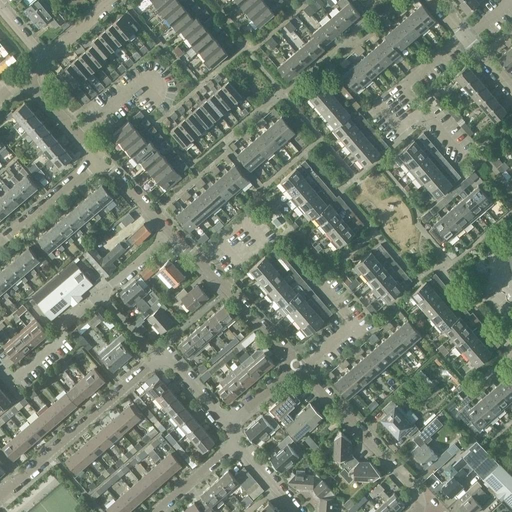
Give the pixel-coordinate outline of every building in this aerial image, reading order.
[(55,28),(65,20),(58,12),(55,14),(42,0),(35,0),(24,11),(39,28),(49,20),(55,28)] [(156,0),(154,2),(160,10),(171,0),(156,0)] [(171,0),(160,10),(167,17),(181,4),(177,0),(171,0)] [(245,0),(240,5),(246,12),(259,0),(245,0)] [(259,0),(246,12),(253,19),(268,6),(262,0),(259,0)] [(321,6),(315,0),(314,0),(312,2),(318,9),(321,6)] [(341,9),(339,11),(350,23),(359,14),(349,2),(347,0),(339,0),(336,3),(341,9)] [(475,0),(463,0),(459,4),(467,14),(479,4),(475,0)] [(361,1),(357,4),(361,9),(365,6),(361,1)] [(167,17),(173,24),(187,11),(181,4),(167,17)] [(303,9),(306,13),(311,8),(308,4),(303,9)] [(422,4),(414,11),(428,26),(435,20),(422,4)] [(268,6),(253,19),(259,27),(274,14),(268,6)] [(311,8),(306,13),(309,16),(315,12),(311,8)] [(128,11),(120,17),(133,32),(140,26),(128,11)] [(179,32),(181,30),(194,19),(187,11),(173,24),(179,32)] [(339,11),(330,18),(341,30),(350,23),(339,11)] [(414,11),(407,17),(420,33),(428,26),(414,11)] [(120,17),(112,24),(125,39),(133,32),(120,17)] [(181,30),(188,37),(202,24),(196,17),(194,19),(181,30)] [(407,17),(399,23),(413,39),(420,33),(407,17)] [(330,18),(321,26),(332,38),(341,30),(330,18)] [(202,24),(188,37),(193,44),(194,44),(209,32),(205,27),(209,24),(207,21),(202,24)] [(399,23),(392,30),(406,45),(413,39),(399,23)] [(112,24),(105,30),(118,45),(125,39),(112,24)] [(312,34),(314,36),(323,46),(332,38),(321,26),(312,34)] [(105,30),(98,36),(111,51),(118,45),(105,30)] [(392,30),(385,36),(400,54),(398,52),(406,45),(392,30)] [(200,51),(200,52),(215,39),(209,32),(194,44),(193,44),(191,46),(198,54),(200,51)] [(91,42),(93,45),(104,57),(111,51),(98,36),(91,42)] [(314,36),(305,44),(315,56),(325,48),(323,46),(314,36)] [(386,39),(379,45),(392,61),(400,54),(385,36),(384,36),(386,39)] [(147,42),(151,47),(156,43),(151,39),(147,42)] [(200,52),(206,59),(221,46),(215,39),(200,52)] [(305,44),(296,52),(306,64),(315,56),(305,44)] [(93,45),(85,51),(98,66),(106,60),(104,57),(93,45)] [(139,49),(143,54),(148,50),(144,45),(139,49)] [(379,45),(372,51),(385,67),(392,61),(379,45)] [(221,46),(206,59),(213,66),(228,53),(221,46)] [(85,51),(78,58),(91,72),(98,66),(85,51)] [(372,51),(364,57),(378,73),(385,67),(372,51)] [(511,68),(511,56),(507,51),(498,59),(508,71),(511,68)] [(133,55),(136,60),(141,56),(137,52),(133,55)] [(296,52),(287,60),(297,72),(306,64),(296,52)] [(364,57),(357,64),(371,79),(378,73),(364,57)] [(78,58),(71,63),(84,78),(91,72),(78,58)] [(125,61),(129,66),(133,62),(129,58),(125,61)] [(297,72),(287,60),(277,68),(288,80),(297,72)] [(71,63),(63,70),(76,85),(84,78),(71,63)] [(117,68),(122,72),(126,69),(122,64),(117,68)] [(357,64),(350,70),(363,85),(371,79),(357,64)] [(455,76),(463,86),(475,75),(467,66),(455,76)] [(76,85),(63,70),(56,76),(69,91),(76,85)] [(111,74),(114,79),(119,75),(115,70),(111,74)] [(363,85),(350,70),(342,76),(356,92),(363,85)] [(463,86),(471,95),(483,84),(475,75),(463,86)] [(330,81),(333,84),(338,80),(335,76),(330,81)] [(103,80),(107,85),(111,81),(107,77),(103,80)] [(229,81),(221,87),(234,102),(242,96),(229,81)] [(96,87),(100,91),(104,88),(100,83),(96,87)] [(471,95),(478,104),(491,93),(483,84),(471,95)] [(310,99),(316,106),(332,93),(325,85),(310,99)] [(221,87),(214,93),(227,108),(234,102),(221,87)] [(89,93),(93,97),(97,94),(93,89),(89,93)] [(434,94),(438,99),(442,96),(437,91),(434,94)] [(192,97),(198,104),(212,121),(220,115),(207,99),(205,97),(201,101),(199,99),(199,96),(197,93),(192,97)] [(214,93),(207,99),(220,115),(227,108),(214,93)] [(316,106),(322,114),(338,100),(332,93),(316,106)] [(478,104),(486,113),(498,102),(491,93),(478,104)] [(81,99),(85,104),(89,100),(85,95),(81,99)] [(322,114),(329,121),(344,108),(338,100),(322,114)] [(13,115),(18,121),(20,123),(33,112),(25,102),(12,113),(11,111),(5,117),(8,120),(13,115)] [(498,102),(486,113),(495,123),(507,112),(498,102)] [(196,109),(192,112),(205,127),(212,121),(198,104),(196,105),(196,109)] [(445,107),(449,113),(453,109),(449,104),(445,107)] [(329,121),(334,128),(335,128),(349,117),(351,115),(344,108),(329,121)] [(453,109),(449,113),(454,118),(458,115),(453,109)] [(21,124),(26,130),(28,132),(41,121),(33,112),(20,123),(18,121),(13,126),(16,129),(21,124)] [(192,112),(185,118),(198,133),(205,127),(192,112)] [(282,116),(274,123),(287,139),(295,132),(282,116)] [(333,129),(339,137),(355,124),(349,117),(335,128),(334,128),(333,129)] [(185,118),(177,125),(190,140),(198,133),(185,118)] [(29,133),(34,139),(36,141),(48,130),(41,121),(28,132),(26,130),(21,135),(23,138),(29,133)] [(114,134),(120,141),(135,128),(129,121),(114,134)] [(460,126),(465,131),(469,127),(464,122),(460,126)] [(274,123),(266,130),(280,145),(287,139),(274,123)] [(339,137),(346,145),(361,131),(355,124),(339,137)] [(190,140),(177,125),(170,131),(186,150),(194,144),(190,140)] [(469,127),(465,131),(470,136),(473,133),(469,127)] [(120,141),(126,149),(141,136),(135,128),(120,141)] [(37,142),(42,148),(44,150),(56,140),(48,130),(36,141),(34,139),(29,144),(31,147),(37,142)] [(266,130),(259,136),(273,151),(280,145),(266,130)] [(346,145),(352,152),(368,139),(367,138),(361,131),(346,145)] [(352,152),(358,160),(374,146),(371,143),(374,140),(373,139),(378,135),(376,132),(371,136),(370,136),(367,138),(368,139),(352,152)] [(133,156),(135,154),(147,143),(141,136),(126,149),(133,156)] [(259,136),(252,142),(265,157),(273,151),(259,136)] [(45,151),(50,157),(52,159),(64,148),(56,140),(44,150),(42,148),(37,153),(39,156),(45,151)] [(398,153),(405,161),(420,147),(414,140),(398,153)] [(135,154),(141,161),(156,148),(150,141),(147,143),(135,154)] [(252,142),(245,148),(258,164),(265,157),(252,142)] [(230,145),(236,152),(239,149),(233,143),(230,145)] [(374,146),(358,160),(365,167),(380,154),(374,146)] [(420,147),(405,161),(411,168),(427,155),(431,152),(428,149),(427,148),(426,148),(423,150),(420,147)] [(52,159),(50,157),(45,163),(47,165),(49,168),(55,163),(59,168),(72,158),(64,148),(52,159)] [(141,161),(148,168),(162,156),(156,148),(141,161)] [(258,164),(245,148),(237,155),(250,170),(258,164)] [(411,168),(418,176),(433,162),(427,155),(411,168)] [(148,168),(154,176),(169,163),(162,156),(148,168)] [(280,182),(287,189),(302,176),(299,173),(304,169),(303,168),(308,164),(305,160),(280,182)] [(418,176),(424,183),(440,170),(433,162),(418,176)] [(504,162),(501,165),(505,170),(509,167),(504,162)] [(154,176),(160,183),(175,170),(169,163),(154,176)] [(29,169),(33,174),(38,170),(34,164),(29,169)] [(235,164),(227,172),(240,187),(248,180),(235,164)] [(505,170),(501,165),(497,168),(501,173),(505,170)] [(25,176),(19,181),(18,182),(28,195),(38,187),(27,175),(29,174),(23,167),(20,170),(25,176)] [(38,179),(44,174),(40,169),(34,174),(38,179)] [(175,170),(160,183),(167,191),(181,178),(175,170)] [(424,183),(430,191),(446,177),(440,170),(424,183)] [(227,172),(219,178),(233,193),(240,187),(227,172)] [(287,189),(293,197),(318,175),(315,172),(310,176),(309,176),(308,176),(305,179),(302,176),(287,189)] [(320,178),(318,175),(293,197),(291,199),(297,206),(315,191),(312,188),(316,185),(316,183),(315,183),(320,178)] [(16,184),(10,189),(8,190),(19,203),(28,195),(18,182),(19,181),(13,176),(11,178),(16,184)] [(38,180),(43,185),(48,181),(43,176),(38,180)] [(446,177),(430,191),(437,198),(452,185),(446,177)] [(219,178),(212,184),(226,199),(233,193),(219,178)] [(7,191),(1,197),(0,197),(0,199),(10,211),(19,203),(8,190),(10,189),(4,183),(2,186),(7,191)] [(106,204),(113,197),(102,184),(93,192),(104,205),(102,207),(108,212),(110,209),(106,204)] [(212,184),(205,190),(218,206),(226,199),(212,184)] [(463,198),(479,216),(486,210),(470,192),(468,194),(464,190),(463,190),(462,190),(458,185),(454,188),(459,193),(463,198)] [(315,191),(297,206),(303,214),(306,211),(331,190),(327,186),(322,191),(321,189),(317,193),(315,191)] [(470,192),(486,210),(493,204),(478,186),(470,192)] [(205,190),(198,196),(211,212),(218,206),(205,190)] [(313,219),(315,217),(314,217),(328,205),(327,205),(325,202),(329,198),(328,197),(333,193),(331,190),(306,211),(313,219)] [(102,207),(104,205),(93,192),(84,200),(95,213),(93,214),(99,220),(101,217),(97,211),(102,207)] [(0,217),(1,218),(10,211),(0,199),(0,197),(1,197),(0,195),(0,217)] [(198,196),(191,202),(204,218),(211,212),(198,196)] [(463,198),(456,205),(471,223),(479,216),(463,198)] [(95,213),(84,200),(75,208),(86,221),(84,222),(90,227),(92,225),(87,219),(93,214),(95,213)] [(191,202),(183,209),(196,224),(204,218),(191,202)] [(314,217),(315,217),(321,224),(336,211),(329,203),(327,205),(328,205),(314,217)] [(456,205),(448,211),(464,229),(471,223),(456,205)] [(86,221),(75,208),(65,216),(77,228),(75,230),(80,235),(83,233),(78,227),(84,222),(86,221)] [(196,224),(183,209),(176,215),(189,231),(196,224)] [(327,232),(342,218),(347,215),(344,211),(343,210),(339,214),(336,211),(321,224),(327,232)] [(448,211),(441,217),(455,233),(457,235),(464,229),(448,211)] [(77,228),(65,216),(56,223),(68,236),(66,238),(71,243),(74,241),(69,235),(75,230),(77,228)] [(455,233),(441,217),(434,223),(447,239),(455,233)] [(327,232),(333,239),(349,226),(342,218),(327,232)] [(333,239),(330,241),(337,248),(355,233),(364,225),(361,221),(356,226),(352,230),(349,226),(333,239)] [(68,236),(56,223),(47,231),(58,244),(57,245),(62,251),(65,248),(60,243),(66,238),(68,236)] [(138,244),(151,232),(143,223),(126,240),(130,245),(135,240),(138,244)] [(105,236),(108,239),(117,231),(114,228),(105,236)] [(58,244),(47,231),(38,239),(48,251),(47,252),(53,259),(56,256),(51,251),(57,245),(58,244)] [(112,262),(126,249),(120,242),(103,257),(92,245),(83,254),(105,278),(116,267),(112,262)] [(362,273),(387,251),(384,248),(380,244),(376,248),(379,252),(374,257),(371,252),(355,265),(362,273)] [(29,247),(20,255),(31,268),(29,269),(34,275),(37,272),(32,266),(40,259),(29,247)] [(387,251),(362,273),(368,280),(383,267),(381,264),(385,261),(386,259),(385,259),(390,254),(387,251)] [(282,254),(277,259),(280,263),(285,258),(282,254)] [(20,255),(10,263),(21,275),(19,277),(25,282),(28,280),(23,274),(29,269),(31,268),(20,255)] [(249,270),(256,277),(271,264),(265,256),(249,270)] [(161,268),(159,269),(175,286),(184,277),(169,260),(161,268)] [(156,272),(159,269),(161,268),(154,261),(141,272),(146,278),(155,270),(156,272)] [(81,295),(93,284),(73,262),(32,297),(51,319),(71,303),(74,306),(83,298),(81,295)] [(10,263),(1,271),(12,283),(10,285),(16,290),(19,288),(14,282),(19,277),(21,275),(10,263)] [(390,274),(395,270),(400,266),(397,263),(392,267),(391,266),(386,270),(383,267),(368,280),(375,288),(390,274)] [(256,277),(262,284),(277,271),(271,264),(256,277)] [(262,284),(268,292),(295,269),(292,266),(287,271),(287,270),(281,275),(277,271),(262,284)] [(268,292),(275,299),(290,286),(287,283),(293,278),(293,277),(297,273),(295,269),(268,292)] [(1,271),(0,271),(0,287),(3,291),(1,292),(7,298),(9,296),(4,290),(10,285),(12,283),(1,271)] [(378,297),(380,295),(396,281),(390,274),(375,288),(372,290),(378,297)] [(411,294),(418,303),(433,289),(430,285),(439,278),(435,274),(426,281),(411,294)] [(387,302),(403,289),(402,289),(407,285),(412,280),(409,277),(399,285),(396,281),(380,295),(387,302)] [(150,306),(141,297),(146,293),(151,289),(147,284),(143,288),(135,280),(120,294),(121,295),(121,297),(123,300),(126,300),(131,306),(135,303),(143,312),(150,306)] [(281,307),(283,306),(283,305),(307,284),(304,281),(299,285),(297,285),(293,289),(290,286),(275,299),(281,307)] [(283,305),(283,306),(289,312),(305,299),(306,298),(303,295),(306,292),(305,292),(310,287),(307,284),(283,305)] [(181,299),(192,311),(208,298),(197,285),(188,293),(184,289),(175,296),(179,301),(181,299)] [(418,303),(424,310),(439,296),(433,289),(418,303)] [(448,289),(443,293),(446,297),(451,292),(448,289)] [(289,312),(295,320),(311,306),(315,303),(320,299),(317,295),(312,299),(311,298),(307,301),(305,299),(289,312)] [(424,310),(430,317),(446,304),(439,296),(424,310)] [(168,307),(159,297),(150,306),(155,312),(148,318),(162,333),(174,322),(164,311),(168,307)] [(430,317),(436,324),(452,311),(451,310),(456,307),(461,303),(458,300),(453,304),(452,303),(448,306),(446,304),(430,317)] [(27,310),(22,304),(14,311),(16,314),(19,317),(27,310)] [(224,305),(215,313),(225,324),(234,317),(224,305)] [(295,320),(302,327),(318,314),(311,306),(295,320)] [(94,312),(86,320),(88,323),(98,334),(101,331),(96,326),(99,323),(102,326),(105,324),(110,329),(114,326),(117,329),(119,327),(109,316),(108,317),(100,308),(94,312)] [(445,329),(458,318),(457,317),(452,311),(436,324),(443,332),(445,330),(445,329)] [(215,313),(206,321),(216,332),(218,336),(223,332),(220,329),(225,324),(215,313)] [(302,327),(299,329),(306,337),(324,321),(318,314),(302,327)] [(140,315),(132,322),(136,328),(145,321),(140,315)] [(473,331),(470,328),(474,324),(473,323),(478,319),(475,315),(470,320),(466,323),(451,336),(457,344),(473,331)] [(451,336),(466,323),(459,316),(457,317),(458,318),(445,329),(445,330),(451,336)] [(88,323),(86,320),(76,328),(71,332),(88,351),(92,346),(84,337),(79,331),(88,323)] [(408,320),(400,326),(413,342),(421,335),(408,320)] [(37,321),(29,328),(39,341),(48,333),(37,321)] [(206,321),(197,329),(207,340),(216,332),(206,321)] [(400,326),(393,333),(406,348),(413,342),(400,326)] [(463,351),(479,338),(478,338),(483,334),(483,335),(488,330),(485,327),(480,331),(479,330),(478,330),(475,333),(473,331),(457,344),(454,346),(461,354),(463,351)] [(29,328),(21,335),(32,347),(39,341),(29,328)] [(197,329),(188,337),(200,351),(205,348),(210,343),(207,340),(197,329)] [(236,336),(235,336),(239,341),(244,337),(240,332),(236,336)] [(393,333),(386,339),(399,354),(406,348),(393,333)] [(122,334),(108,345),(123,362),(132,354),(129,351),(133,347),(122,334)] [(21,335),(13,341),(24,354),(32,347),(21,335)] [(241,343),(245,347),(254,340),(250,335),(241,343)] [(239,341),(235,336),(231,340),(226,344),(230,349),(239,341)] [(200,351),(188,337),(179,345),(188,356),(191,359),(200,351)] [(463,351),(470,359),(485,346),(479,338),(463,351)] [(386,339),(378,345),(392,361),(399,354),(386,339)] [(24,354),(13,341),(5,349),(16,361),(24,354)] [(236,347),(232,351),(235,355),(244,347),(240,343),(236,347)] [(447,349),(442,344),(437,348),(442,353),(447,349)] [(123,362),(108,345),(99,353),(113,370),(123,362)] [(378,345),(371,351),(385,367),(392,361),(378,345)] [(257,349),(251,355),(265,371),(274,363),(269,356),(272,353),(266,346),(262,350),(257,349)] [(485,346),(470,359),(476,366),(492,353),(485,346)] [(222,348),(217,352),(220,356),(226,352),(222,348)] [(74,354),(78,359),(85,352),(82,349),(81,349),(74,354)] [(232,351),(222,359),(226,363),(235,355),(232,351)] [(371,351),(364,358),(377,373),(385,367),(371,351)] [(220,356),(217,352),(208,361),(211,364),(219,357),(220,356)] [(251,355),(242,362),(256,379),(265,371),(251,355)] [(364,358),(356,364),(370,380),(377,373),(364,358)] [(70,359),(61,367),(64,371),(73,363),(70,359)] [(222,359),(213,366),(217,370),(226,363),(222,359)] [(242,362),(232,370),(247,387),(256,379),(242,362)] [(199,369),(202,372),(207,368),(204,364),(199,369)] [(356,364),(349,370),(363,386),(370,380),(356,364)] [(503,380),(511,389),(511,373),(503,364),(500,367),(504,372),(503,373),(506,377),(503,380)] [(217,370),(213,366),(200,377),(204,382),(211,375),(217,370)] [(94,368),(85,376),(95,387),(104,379),(94,368)] [(223,378),(224,379),(238,394),(247,387),(232,370),(223,378)] [(349,370),(342,376),(355,392),(363,386),(349,370)] [(493,382),(496,386),(510,401),(511,399),(511,389),(503,380),(500,382),(497,378),(496,379),(492,374),(489,377),(493,382)] [(85,376),(76,384),(86,395),(95,387),(85,376)] [(355,392),(342,376),(334,383),(348,399),(355,392)] [(151,392),(156,397),(167,387),(159,378),(148,388),(145,390),(149,395),(151,392)] [(224,379),(220,383),(223,387),(218,391),(228,403),(238,394),(224,379)] [(464,387),(459,383),(455,387),(459,392),(464,387)] [(76,384),(67,392),(77,403),(86,395),(76,384)] [(496,386),(489,392),(505,410),(503,407),(510,401),(496,386)] [(156,397),(164,406),(175,396),(167,387),(156,397)] [(290,390),(280,399),(289,410),(300,401),(290,390)] [(67,392),(58,400),(68,411),(77,403),(67,392)] [(489,392),(482,398),(495,414),(498,416),(505,410),(489,392)] [(4,393),(0,396),(0,410),(11,401),(4,393)] [(142,409),(146,406),(147,405),(138,395),(133,400),(142,409)] [(164,406),(171,415),(183,405),(175,396),(164,406)] [(19,410),(28,402),(24,398),(15,406),(19,410)] [(482,398),(474,404),(475,405),(488,420),(490,423),(497,417),(495,414),(482,398)] [(281,418),(287,424),(293,418),(287,412),(289,410),(280,399),(269,409),(279,420),(281,418)] [(58,400),(49,407),(59,419),(68,411),(58,400)] [(381,419),(390,428),(406,413),(397,404),(396,405),(392,400),(382,410),(386,414),(381,419)] [(293,418),(287,424),(285,426),(298,440),(323,417),(310,403),(293,418)] [(488,420),(475,405),(472,408),(468,403),(467,404),(464,407),(463,407),(473,419),(470,421),(479,432),(490,423),(488,420)] [(130,405),(120,413),(130,424),(140,416),(130,405)] [(171,415),(179,425),(191,415),(183,405),(171,415)] [(10,417),(19,410),(15,406),(6,413),(10,417)] [(144,412),(149,419),(154,415),(146,406),(142,409),(144,412)] [(49,407),(39,416),(49,427),(59,419),(49,407)] [(406,413),(390,428),(398,438),(403,433),(408,438),(418,428),(414,423),(412,420),(416,416),(410,409),(406,414),(406,413)] [(0,423),(1,425),(10,417),(6,413),(0,418),(0,423)] [(120,413),(111,421),(121,432),(130,424),(120,413)] [(149,419),(157,428),(161,424),(154,415),(149,419)] [(179,425),(187,433),(198,424),(191,415),(179,425)] [(39,416),(31,423),(41,435),(49,427),(39,416)] [(275,430),(280,426),(271,416),(266,420),(263,416),(262,416),(263,417),(245,432),(245,431),(245,432),(256,445),(256,444),(262,439),(264,440),(266,440),(268,439),(269,437),(269,435),(268,433),(273,428),(275,430)] [(428,440),(429,439),(429,436),(428,435),(441,423),(435,418),(413,439),(418,445),(411,452),(425,467),(427,466),(428,467),(431,463),(430,462),(437,456),(428,447),(431,443),(428,440)] [(111,421),(102,429),(112,440),(121,432),(111,421)] [(31,423),(22,431),(31,443),(41,435),(31,423)] [(161,424),(157,428),(162,432),(166,429),(161,424)] [(187,433),(195,443),(206,433),(198,424),(187,433)] [(102,429),(93,437),(103,448),(112,440),(102,429)] [(22,431),(13,439),(22,450),(31,443),(22,431)] [(334,457),(344,468),(355,457),(349,451),(351,448),(351,442),(341,431),(335,437),(335,438),(334,457)] [(165,437),(169,442),(173,438),(169,433),(165,437)] [(206,433),(195,443),(203,452),(214,442),(206,433)] [(143,438),(146,443),(151,439),(147,434),(143,438)] [(298,457),(299,457),(288,445),(293,441),(288,436),(278,445),(282,450),(270,460),(281,473),(281,472),(287,467),(288,468),(294,463),(293,461),(298,457)] [(93,437),(84,444),(94,456),(103,448),(93,437)] [(151,443),(154,448),(161,441),(158,437),(151,443)] [(22,450),(13,439),(3,447),(13,458),(22,450)] [(483,479),(499,464),(476,440),(468,448),(470,450),(462,456),(483,479)] [(173,446),(181,455),(185,451),(177,442),(173,446)] [(84,444),(75,452),(85,464),(94,456),(84,444)] [(134,447),(125,454),(128,458),(137,450),(134,447)] [(439,459),(443,463),(454,453),(450,448),(439,459)] [(144,449),(135,457),(138,461),(148,453),(144,449)] [(185,451),(181,455),(185,459),(192,468),(197,465),(185,451)] [(85,464),(75,452),(65,461),(79,476),(84,472),(80,468),(85,464)] [(171,453),(157,464),(162,470),(166,466),(172,472),(181,464),(171,453)] [(128,458),(125,454),(116,462),(119,466),(128,458)] [(135,457),(126,465),(129,469),(138,461),(135,457)] [(355,457),(344,468),(339,473),(349,483),(354,478),(355,478),(373,479),(380,473),(371,463),(370,463),(364,462),(361,464),(355,457)] [(462,468),(467,464),(461,457),(453,465),(458,471),(442,486),(451,497),(462,486),(459,482),(468,473),(462,468)] [(157,464),(148,472),(158,484),(172,472),(166,466),(162,470),(157,464)] [(511,476),(499,464),(483,479),(497,493),(495,495),(501,501),(504,498),(511,506),(511,476)] [(129,469),(126,465),(121,469),(125,473),(129,469)] [(112,466),(107,470),(110,474),(115,470),(112,466)] [(238,481),(248,472),(244,467),(233,476),(238,481)] [(110,474),(107,470),(97,478),(101,482),(110,474)] [(228,470),(219,479),(229,490),(238,482),(238,481),(233,476),(228,470)] [(298,492),(303,492),(304,470),(297,470),(297,475),(295,475),(292,472),(285,478),(298,492)] [(303,492),(309,493),(322,480),(316,474),(313,476),(304,476),(305,470),(304,470),(303,492)] [(148,472),(139,480),(149,492),(158,484),(148,472)] [(242,486),(252,477),(248,472),(238,481),(238,482),(242,486)] [(110,479),(113,483),(120,477),(117,473),(110,479)] [(256,481),(252,477),(242,486),(245,490),(256,481)] [(378,493),(385,501),(386,500),(396,511),(404,504),(394,493),(389,497),(382,489),(390,482),(386,478),(380,484),(375,489),(377,491),(376,492),(378,493)] [(219,479),(210,487),(220,498),(229,490),(219,479)] [(139,480),(130,488),(140,500),(149,492),(139,480)] [(309,493),(316,502),(330,489),(322,480),(309,493)] [(260,486),(256,481),(245,490),(249,495),(260,486)] [(467,491),(459,498),(463,503),(460,506),(466,511),(473,511),(481,505),(477,500),(485,492),(480,487),(481,485),(477,481),(467,491)] [(90,496),(94,500),(107,489),(103,485),(90,496)] [(264,490),(260,486),(249,495),(253,500),(264,490)] [(202,504),(207,511),(214,511),(215,511),(215,510),(224,502),(220,498),(210,487),(200,495),(203,498),(199,501),(202,504)] [(130,488),(116,500),(121,505),(126,501),(131,507),(140,500),(130,488)] [(316,502),(316,507),(332,508),(333,498),(336,496),(330,489),(316,502)] [(370,501),(378,493),(376,492),(377,491),(375,489),(370,494),(366,497),(368,499),(370,501)] [(368,499),(366,497),(364,495),(356,502),(360,506),(368,499)] [(121,505),(116,500),(107,508),(109,511),(125,511),(131,507),(126,501),(121,505)] [(386,500),(385,501),(377,508),(380,511),(395,511),(396,511),(386,500)] [(255,511),(281,511),(280,510),(278,511),(269,501),(255,511)] [(194,502),(185,511),(207,511),(202,504),(198,507),(194,502)] [(349,511),(353,511),(360,506),(356,502),(348,510),(349,511)]
